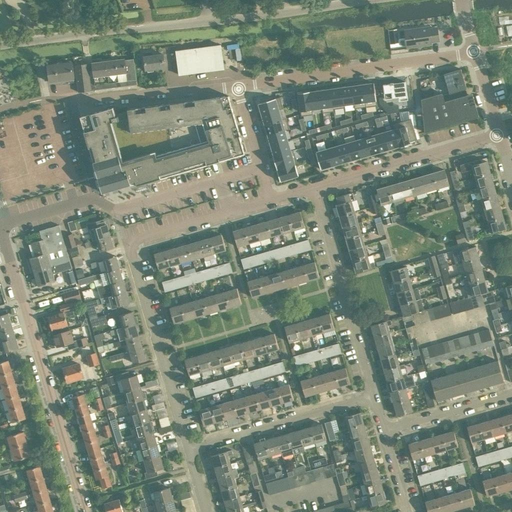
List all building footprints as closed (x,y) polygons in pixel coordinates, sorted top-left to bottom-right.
[(431,43),(439,41),(437,28),(430,29),(429,27),(405,31),(407,48),(432,44),(431,43)] [(334,42),(331,42),(333,52),(336,52),(337,56),(356,53),(356,55),(366,53),(366,52),(379,50),(378,43),(381,43),(379,34),(376,35),(375,31),(333,37),(334,42)] [(224,69),(221,45),(176,51),(179,75),(224,69)] [(145,54),(145,57),(144,57),(146,71),(165,68),(163,54),(152,56),(152,53),(150,52),(146,53),(145,54)] [(125,59),(93,63),(76,65),(79,92),(96,90),(137,85),(133,59),(125,60),(125,59)] [(50,82),(66,80),(74,79),(72,62),(48,65),(50,82)] [(442,94),(422,100),(425,133),(475,118),(469,95),(467,95),(466,90),(467,89),(461,69),(444,74),(449,94),(442,96),(442,94)] [(399,99),(408,98),(405,82),(383,85),(385,100),(399,98),(399,99)] [(374,83),(364,84),(367,107),(377,106),(374,83)] [(364,84),(353,86),(355,104),(354,104),(355,109),(367,107),(364,84)] [(353,86),(342,87),(345,105),(354,104),(355,104),(353,86)] [(345,105),(342,87),(331,89),(334,109),(344,108),(344,105),(345,105)] [(430,87),(422,90),(424,98),(433,95),(430,87)] [(331,89),(321,90),(324,113),(334,112),(334,109),(331,89)] [(321,90),(310,92),(313,110),(322,108),(322,113),(324,113),(321,90)] [(313,110),(310,92),(310,91),(298,93),(301,116),(313,115),(312,110),(313,110)] [(243,146),(228,96),(214,98),(211,102),(195,104),(194,101),(128,110),(127,107),(115,111),(114,107),(91,114),(81,117),(94,162),(93,162),(102,193),(137,183),(137,185),(245,154),(243,146)] [(258,103),(262,115),(279,110),(283,109),(280,97),(258,103)] [(80,112),(92,109),(91,102),(79,104),(80,112)] [(279,110),(262,115),(265,126),(282,121),(282,119),(279,110)] [(268,136),(285,131),(289,129),(286,118),(282,119),(282,121),(265,126),(268,136)] [(399,146),(399,147),(410,144),(410,142),(417,140),(411,119),(393,125),(394,129),(399,146)] [(394,129),(386,132),(391,149),(399,146),(394,129)] [(271,146),(288,141),(285,131),(268,136),(271,146)] [(391,149),(386,132),(376,135),(381,152),(391,149)] [(371,155),(381,152),(376,135),(366,137),(371,155)] [(356,140),(361,157),(371,155),(366,137),(356,140)] [(352,160),(361,157),(356,140),(347,143),(352,160)] [(291,150),(288,141),(271,146),(273,155),(273,156),(273,157),(291,152),(291,150)] [(347,143),(337,146),(342,163),(352,160),(347,143)] [(327,149),(332,166),(342,163),(337,146),(327,149)] [(321,169),(332,166),(327,149),(316,152),(321,169)] [(288,166),(295,164),(297,163),(293,150),(291,150),(291,152),(273,157),(277,169),(288,166)] [(475,178),(490,174),(487,162),(481,163),(480,160),(460,165),(462,173),(473,170),(475,178)] [(298,176),(295,164),(288,166),(277,169),(280,181),(298,176)] [(433,174),(437,189),(449,185),(444,170),(433,174)] [(453,185),(459,183),(456,171),(450,173),(453,185)] [(437,189),(433,174),(422,177),(426,192),(437,189)] [(479,189),(494,185),(490,174),(475,178),(479,189)] [(426,192),(422,177),(410,180),(415,195),(426,192)] [(415,195),(410,180),(399,183),(404,198),(415,195)] [(404,198),(399,183),(388,187),(393,202),(404,198)] [(494,185),(479,189),(475,190),(475,193),(478,194),(480,193),(482,200),(497,196),(494,185)] [(393,202),(388,187),(378,190),(382,205),(393,202)] [(340,217),(355,213),(351,202),(356,200),(353,193),(338,198),(339,203),(336,204),(337,208),(340,217)] [(371,208),(377,206),(374,195),(367,197),(371,208)] [(485,212),(496,208),(500,207),(497,196),(482,200),(484,208),(480,209),(481,213),(485,212)] [(418,206),(412,208),(415,217),(416,217),(416,216),(420,215),(418,209),(418,206)] [(418,209),(420,215),(427,213),(426,207),(418,209)] [(488,223),(503,218),(500,207),(496,208),(485,212),(488,223)] [(289,215),(293,231),(305,227),(300,212),(289,215)] [(343,228),(358,224),(355,213),(340,217),(343,228)] [(278,219),(282,234),(293,231),(289,215),(278,219)] [(488,223),(490,229),(486,231),(487,234),(506,229),(503,218),(488,223)] [(266,222),(271,237),(282,234),(278,219),(266,222)] [(97,239),(110,236),(107,224),(106,224),(105,220),(104,220),(88,224),(93,240),(97,239)] [(74,221),(67,222),(68,231),(75,230),(74,221)] [(465,229),(471,228),(469,221),(463,223),(465,229)] [(255,225),(260,240),(271,237),(266,222),(255,225)] [(377,230),(384,228),(382,222),(375,224),(377,230)] [(363,223),(358,224),(343,228),(346,240),(361,235),(359,229),(364,228),(363,223)] [(50,265),(69,260),(59,225),(39,231),(42,240),(32,243),(36,257),(31,258),(35,272),(51,267),(50,265)] [(244,229),(249,244),(260,240),(255,225),(244,229)] [(384,228),(377,230),(379,236),(385,234),(384,228)] [(249,244),(244,229),(233,232),(237,247),(249,244)] [(70,248),(76,246),(74,240),(72,234),(66,236),(70,248)] [(210,238),(214,254),(226,250),(221,235),(210,238)] [(349,250),(364,246),(361,235),(346,240),(349,250)] [(463,235),(462,235),(456,237),(458,243),(465,241),(463,235)] [(110,236),(97,239),(99,244),(101,252),(114,248),(110,236)] [(199,242),(203,257),(214,254),(210,238),(199,242)] [(93,240),(85,243),(86,248),(99,244),(97,239),(93,240)] [(308,240),(297,243),(298,248),(310,245),(308,240)] [(188,245),(192,260),(203,257),(199,242),(188,245)] [(286,247),(287,252),(298,248),(297,243),(286,247)] [(384,252),(390,250),(388,244),(382,246),(384,252)] [(177,248),(181,264),(192,260),(188,245),(177,248)] [(298,248),(300,253),(311,250),(310,245),(298,248)] [(71,255),(79,253),(77,246),(69,248),(71,255)] [(352,261),(367,257),(364,246),(349,250),(352,261)] [(275,250),(276,255),(287,252),(286,247),(275,250)] [(165,251),(170,267),(181,264),(177,248),(165,251)] [(287,252),(289,257),(300,253),(298,248),(287,252)] [(464,264),(479,259),(476,248),(460,252),(464,264)] [(263,253),(265,258),(276,255),(275,250),(263,253)] [(170,267),(165,251),(154,255),(159,270),(170,267)] [(276,255),(277,260),(289,257),(287,252),(276,255)] [(252,256),(254,261),(265,258),(263,253),(252,256)] [(445,261),(443,254),(437,256),(439,263),(441,270),(448,268),(446,261),(445,261)] [(265,258),(266,263),(277,260),(276,255),(265,258)] [(107,272),(120,268),(116,256),(103,260),(107,272)] [(241,260),(242,265),(254,261),(252,256),(241,260)] [(367,257),(352,261),(356,273),(374,267),(373,263),(369,264),(367,257)] [(433,273),(435,272),(439,271),(434,257),(428,258),(432,273),(433,273)] [(254,261),(255,266),(266,263),(265,258),(254,261)] [(467,275),(482,271),(479,259),(464,264),(467,275)] [(51,267),(35,272),(39,285),(55,281),(52,272),(71,266),(69,260),(50,265),(51,267)] [(254,261),(242,265),(244,270),(255,266),(254,261)] [(229,263),(218,266),(219,271),(231,268),(229,263)] [(304,266),(308,281),(319,278),(315,263),(304,266)] [(207,270),(208,275),(219,271),(218,266),(207,270)] [(292,269),(297,285),(308,281),(304,266),(292,269)] [(120,268),(107,272),(84,279),(79,280),(78,280),(79,284),(94,280),(96,288),(104,285),(123,280),(120,268)] [(219,271),(221,276),(232,273),(231,268),(219,271)] [(394,284),(410,279),(406,268),(391,272),(394,284)] [(281,273),(286,288),(297,285),(292,269),(281,273)] [(79,280),(84,279),(82,270),(76,272),(79,280)] [(196,273),(197,278),(208,275),(207,270),(196,273)] [(208,275),(210,280),(221,276),(219,271),(208,275)] [(464,280),(468,278),(470,286),(485,282),(482,271),(467,275),(463,276),(464,280)] [(185,276),(186,281),(197,278),(196,273),(185,276)] [(270,276),(275,291),(286,288),(281,273),(270,276)] [(197,278),(199,283),(210,280),(208,275),(197,278)] [(173,279),(175,284),(186,281),(185,276),(173,279)] [(259,279),(263,294),(275,291),(270,276),(259,279)] [(186,281),(187,286),(199,283),(197,278),(186,281)] [(162,283),(163,288),(175,284),(173,279),(162,283)] [(263,294),(259,279),(248,283),(252,298),(263,294)] [(398,295),(413,291),(410,279),(394,284),(398,295)] [(104,285),(107,297),(127,291),(123,280),(104,285)] [(175,284),(176,289),(187,286),(186,281),(175,284)] [(485,282),(470,286),(473,297),(476,296),(481,294),(486,293),(488,292),(485,282)] [(448,293),(454,291),(452,283),(446,285),(448,293)] [(176,289),(175,284),(163,288),(165,293),(176,289)] [(439,295),(445,293),(443,285),(437,287),(439,295)] [(225,293),(230,308),(241,304),(237,289),(225,293)] [(401,306),(421,300),(418,289),(413,291),(398,295),(401,306)] [(81,297),(79,290),(64,294),(66,302),(81,297)] [(133,294),(128,296),(127,291),(107,297),(101,299),(103,303),(111,301),(113,308),(130,303),(130,302),(135,300),(133,294)] [(214,296),(219,311),(230,308),(225,293),(214,296)] [(486,293),(481,294),(484,306),(489,304),(489,305),(496,303),(494,297),(487,299),(486,293)] [(484,306),(481,294),(476,296),(479,307),(484,306)] [(203,299),(208,314),(219,311),(214,296),(203,299)] [(476,296),(473,297),(470,298),(474,309),(479,307),(476,296)] [(474,309),(470,298),(465,299),(469,311),(474,309)] [(192,302),(197,317),(208,314),(203,299),(192,302)] [(469,311),(465,299),(460,301),(463,312),(469,311)] [(90,302),(86,304),(89,315),(96,313),(95,307),(99,305),(97,300),(90,302)] [(419,313),(422,312),(425,311),(421,300),(401,306),(404,317),(411,315),(416,314),(419,313)] [(72,308),(77,307),(75,301),(60,306),(61,311),(57,312),(58,314),(48,317),(52,330),(68,325),(66,317),(74,314),(72,308)] [(463,312),(460,301),(455,302),(458,314),(463,312)] [(181,306),(186,321),(197,317),(192,302),(181,306)] [(442,306),(445,317),(452,316),(449,304),(442,306)] [(186,321),(181,306),(170,309),(174,324),(186,321)] [(445,317),(442,306),(437,307),(441,319),(445,317)] [(441,319),(437,307),(432,309),(435,320),(441,319)] [(427,311),(430,322),(435,320),(432,309),(427,311)] [(119,329),(136,324),(136,323),(141,321),(139,315),(134,317),(132,311),(115,316),(119,328),(119,329)] [(425,311),(422,312),(425,323),(430,322),(427,311),(425,311)] [(416,314),(420,325),(425,323),(422,312),(419,313),(416,314)] [(0,330),(13,326),(9,313),(0,315),(0,330)] [(318,318),(323,333),(334,329),(330,314),(318,318)] [(420,325),(416,314),(411,315),(413,320),(415,326),(420,325)] [(107,322),(105,315),(98,318),(90,320),(92,327),(107,322)] [(88,325),(86,318),(79,320),(81,327),(88,325)] [(307,321),(312,336),(323,333),(318,318),(307,321)] [(494,328),(501,326),(499,319),(492,321),(494,328)] [(406,329),(412,327),(415,326),(413,320),(404,322),(406,329)] [(296,324),(300,339),(312,336),(307,321),(296,324)] [(390,334),(388,326),(391,325),(390,321),(372,326),(375,338),(390,334)] [(116,329),(118,334),(120,341),(121,340),(126,339),(139,335),(136,324),(119,329),(119,328),(116,329)] [(300,339),(296,324),(285,328),(289,343),(300,339)] [(0,338),(1,342),(16,338),(13,326),(0,330),(0,338)] [(483,331),(487,343),(492,342),(488,329),(483,331)] [(71,330),(54,335),(58,347),(70,343),(72,349),(89,344),(87,337),(74,341),(71,330)] [(487,343),(483,331),(478,332),(482,345),(484,344),(487,343)] [(482,345),(478,332),(472,334),(476,346),(477,346),(481,345),(482,345)] [(96,341),(105,339),(104,333),(95,335),(96,341)] [(378,349),(393,345),(390,334),(375,338),(378,349)] [(471,348),(476,346),(472,334),(467,336),(471,348)] [(129,351),(143,347),(139,335),(126,339),(129,351)] [(263,338),(267,353),(279,350),(274,335),(263,338)] [(471,348),(467,336),(462,337),(466,349),(470,348),(471,348)] [(466,349),(462,337),(457,339),(461,351),(462,350),(466,349)] [(16,338),(1,342),(5,353),(19,349),(16,338)] [(252,341),(256,356),(267,353),(263,338),(252,341)] [(452,340),(456,352),(461,351),(457,339),(452,340)] [(456,352),(452,340),(447,341),(450,354),(455,352),(456,352)] [(241,344),(245,359),(256,356),(252,341),(241,344)] [(445,355),(447,354),(450,354),(447,341),(441,343),(445,355)] [(501,350),(507,348),(505,342),(499,343),(501,350)] [(115,347),(114,343),(98,347),(99,352),(115,348),(115,347)] [(445,355),(441,343),(436,345),(440,357),(445,355)] [(238,361),(245,359),(241,344),(229,347),(234,363),(234,365),(239,364),(238,361)] [(327,347),(329,352),(340,349),(339,344),(327,347)] [(381,360),(396,356),(393,345),(378,349),(381,360)] [(440,357),(436,345),(431,346),(435,358),(440,357)] [(426,348),(430,359),(432,359),(435,358),(431,346),(426,348)] [(146,359),(143,347),(129,351),(133,363),(146,359)] [(218,351),(223,366),(234,363),(229,347),(218,351)] [(316,351),(317,356),(329,352),(327,347),(316,351)] [(425,361),(430,359),(426,348),(421,349),(425,361)] [(329,352),(330,357),(342,354),(340,349),(329,352)] [(207,354),(212,369),(223,366),(218,351),(207,354)] [(305,354),(306,359),(317,356),(316,351),(305,354)] [(100,363),(96,352),(86,355),(89,366),(100,363)] [(317,356),(319,361),(330,357),(329,352),(317,356)] [(196,357),(200,372),(212,369),(207,354),(196,357)] [(294,357),(295,362),(306,359),(305,354),(294,357)] [(306,359),(308,364),(319,361),(317,356),(306,359)] [(385,372),(399,367),(396,356),(381,360),(385,372)] [(200,372),(196,357),(185,360),(189,375),(200,372)] [(306,359),(295,362),(296,367),(297,367),(308,364),(306,359)] [(0,375),(12,372),(8,360),(0,362),(0,375)] [(498,361),(430,380),(433,389),(436,400),(503,380),(500,369),(498,361)] [(282,362),(271,366),(273,371),(284,367),(282,362)] [(68,382),(83,377),(79,364),(64,368),(68,382)] [(260,369),(261,374),(273,371),(271,366),(260,369)] [(388,383),(407,377),(404,366),(399,367),(385,372),(388,383)] [(273,371),(274,376),(285,372),(284,367),(273,371)] [(249,372),(250,377),(261,374),(260,369),(249,372)] [(334,372),(339,387),(350,384),(346,369),(334,372)] [(124,392),(140,387),(137,375),(130,377),(128,371),(116,374),(118,380),(121,379),(124,392)] [(261,374),(263,379),(274,376),(273,371),(261,374)] [(12,372),(0,375),(0,380),(2,388),(15,384),(12,372)] [(238,375),(239,380),(250,377),(249,372),(238,375)] [(323,375),(328,390),(339,387),(334,372),(323,375)] [(250,377),(252,382),(263,379),(261,374),(250,377)] [(226,379),(228,384),(239,380),(238,375),(226,379)] [(312,379),(317,394),(328,390),(323,375),(312,379)] [(116,382),(114,376),(106,378),(108,385),(116,382)] [(239,380),(241,385),(252,382),(250,377),(239,380)] [(410,388),(407,377),(388,383),(391,394),(406,390),(410,388)] [(145,383),(146,385),(147,388),(159,385),(157,379),(145,383)] [(215,382),(217,387),(228,384),(226,379),(215,382)] [(317,394),(312,379),(301,382),(305,397),(317,394)] [(228,384),(229,389),(241,385),(239,380),(228,384)] [(204,385),(206,390),(217,387),(215,382),(204,385)] [(15,384),(2,388),(6,399),(19,395),(15,384)] [(217,387),(218,392),(229,389),(228,384),(217,387)] [(193,388),(194,393),(206,390),(204,385),(193,388)] [(278,388),(282,403),(293,400),(289,385),(278,388)] [(89,389),(92,398),(100,396),(97,386),(89,389)] [(128,403),(144,399),(144,398),(140,387),(124,392),(128,403)] [(206,390),(207,395),(218,392),(217,387),(206,390)] [(266,392),(271,407),(282,403),(278,388),(266,392)] [(206,390),(194,393),(196,399),(207,395),(206,390)] [(406,390),(391,394),(394,405),(409,401),(406,390)] [(255,395),(260,410),(271,407),(266,392),(255,395)] [(76,411),(88,408),(84,394),(72,397),(76,411)] [(431,394),(425,396),(429,407),(434,405),(431,394)] [(19,395),(6,399),(9,411),(22,407),(19,395)] [(244,398),(248,413),(260,410),(255,395),(244,398)] [(95,405),(102,403),(100,397),(93,399),(95,405)] [(233,401),(237,416),(248,413),(244,398),(233,401)] [(131,415),(144,411),(147,410),(144,399),(128,403),(131,415)] [(222,404),(226,420),(237,416),(233,401),(222,404)] [(409,401),(394,405),(397,416),(412,412),(409,401)] [(211,408),(215,423),(226,420),(222,404),(211,408)] [(22,407),(9,411),(13,423),(26,419),(22,407)] [(81,425),(92,421),(88,408),(76,411),(81,425)] [(215,423),(211,408),(199,411),(204,426),(215,423)] [(134,426),(144,423),(150,422),(147,410),(144,411),(131,415),(134,426)] [(349,430),(364,425),(360,413),(345,418),(349,430)] [(501,418),(505,433),(511,431),(511,415),(501,418)] [(490,422),(494,436),(505,433),(501,418),(490,422)] [(92,421),(81,425),(85,438),(96,435),(92,421)] [(138,438),(144,436),(154,433),(150,422),(144,423),(134,426),(138,438)] [(328,436),(335,434),(331,422),(325,424),(328,436)] [(479,425),(483,440),(494,436),(490,422),(479,425)] [(310,428),(315,443),(326,440),(322,425),(310,428)] [(364,425),(349,430),(352,441),(367,437),(364,425)] [(483,440),(479,425),(467,428),(472,443),(483,440)] [(315,443),(310,428),(299,431),(304,446),(315,443)] [(293,450),(299,448),(301,452),(305,451),(304,446),(299,431),(288,435),(293,450)] [(12,448),(27,444),(23,432),(8,436),(12,448)] [(442,435),(446,450),(458,447),(453,432),(442,435)] [(141,449),(144,449),(157,445),(154,433),(144,436),(138,438),(141,449)] [(89,452),(100,448),(96,435),(85,438),(89,452)] [(294,454),(293,450),(288,435),(277,438),(282,453),(283,458),(294,454)] [(431,439),(435,454),(446,450),(442,435),(431,439)] [(355,452),(370,447),(367,437),(352,441),(355,452)] [(266,441),(270,456),(282,453),(277,438),(266,441)] [(420,442),(424,457),(435,454),(431,439),(420,442)] [(270,456),(266,441),(254,445),(258,460),(270,456)] [(424,457),(420,442),(409,445),(413,460),(424,457)] [(27,444),(12,448),(15,461),(31,456),(27,444)] [(144,449),(141,449),(144,461),(160,456),(157,445),(144,449)] [(245,459),(252,458),(248,446),(242,447),(245,459)] [(359,463),(374,458),(370,447),(355,452),(359,463)] [(100,448),(89,452),(93,465),(104,462),(100,448)] [(498,451),(500,456),(511,453),(509,448),(498,451)] [(178,454),(176,449),(165,452),(166,458),(178,454)] [(230,451),(226,452),(212,456),(215,468),(230,464),(227,456),(232,455),(230,451)] [(487,454),(489,459),(500,456),(498,451),(487,454)] [(500,456),(501,461),(511,457),(511,456),(511,453),(500,456)] [(476,457),(477,462),(489,459),(487,454),(476,457)] [(158,476),(156,470),(164,467),(160,456),(144,461),(148,472),(145,473),(146,479),(158,476)] [(489,459),(490,464),(501,461),(500,456),(489,459)] [(362,474),(377,469),(374,458),(359,463),(362,474)] [(489,459),(477,462),(479,467),(490,464),(489,459)] [(104,462),(93,465),(97,479),(100,478),(103,488),(111,486),(104,462)] [(462,463),(451,467),(453,472),(464,468),(462,463)] [(218,480),(236,474),(235,469),(231,470),(230,464),(215,468),(218,480)] [(329,465),(332,477),(337,476),(336,474),(333,464),(329,465)] [(332,477),(329,465),(324,467),(327,478),(332,477)] [(30,481),(44,478),(40,466),(27,470),(30,481)] [(306,472),(304,466),(298,467),(300,474),(303,473),(306,472)] [(318,468),(321,480),(327,478),(324,467),(318,468)] [(440,470),(441,475),(453,472),(451,467),(440,470)] [(321,480),(318,468),(313,470),(316,482),(321,480)] [(453,472),(454,477),(465,473),(464,468),(453,472)] [(365,485),(380,481),(377,469),(362,474),(365,485)] [(316,482),(313,470),(308,471),(311,483),(316,482)] [(429,473),(430,478),(441,475),(440,470),(429,473)] [(303,473),(306,485),(311,483),(308,471),(306,472),(303,473)] [(441,475),(443,480),(454,477),(453,472),(441,475)] [(252,482),(258,480),(256,473),(250,475),(252,482)] [(306,485),(303,473),(300,474),(297,474),(301,486),(306,485)] [(418,476),(419,481),(430,478),(429,473),(418,476)] [(8,474),(0,476),(0,479),(1,482),(10,480),(8,474)] [(222,491),(236,486),(234,478),(237,477),(236,474),(218,480),(222,491)] [(297,474),(294,475),(292,476),(295,488),(301,486),(297,474)] [(430,478),(432,483),(443,480),(441,475),(430,478)] [(494,478),(499,493),(510,490),(505,475),(494,478)] [(287,477),(291,489),(295,488),(292,476),(287,477)] [(291,489),(287,477),(282,479),(286,491),(291,489)] [(44,478),(30,481),(34,493),(47,489),(44,478)] [(432,483),(430,478),(419,481),(421,486),(432,483)] [(499,493),(494,478),(483,482),(487,497),(499,493)] [(277,480),(281,492),(286,491),(282,479),(277,480)] [(272,482),(275,494),(281,492),(277,480),(272,482)] [(368,496),(383,491),(380,481),(365,485),(368,496)] [(275,494),(272,482),(266,484),(269,495),(275,494)] [(173,500),(169,488),(162,490),(161,484),(149,488),(154,505),(157,504),(173,500)] [(225,502),(239,498),(236,486),(222,491),(225,502)] [(47,489),(34,493),(37,505),(51,501),(47,489)] [(459,493),(463,508),(475,504),(470,489),(459,493)] [(383,491),(368,496),(372,507),(387,502),(383,491)] [(126,497),(124,492),(115,494),(117,500),(119,499),(126,497)] [(189,492),(183,494),(177,495),(179,501),(190,498),(189,492)] [(448,496),(452,511),(463,508),(459,493),(448,496)] [(259,504),(265,502),(263,495),(257,497),(258,501),(259,504)] [(227,511),(232,511),(243,509),(242,506),(241,502),(246,501),(245,496),(239,498),(225,502),(227,511)] [(437,499),(440,511),(448,511),(452,511),(448,496),(437,499)] [(105,504),(103,505),(104,511),(107,510),(107,511),(123,511),(119,499),(117,500),(105,504)] [(440,511),(437,499),(426,502),(428,511),(440,511)] [(159,511),(175,511),(176,511),(173,500),(157,504),(159,511)] [(53,511),(51,501),(37,505),(39,511),(53,511)] [(344,503),(339,504),(341,511),(353,511),(352,507),(350,501),(344,503)]
